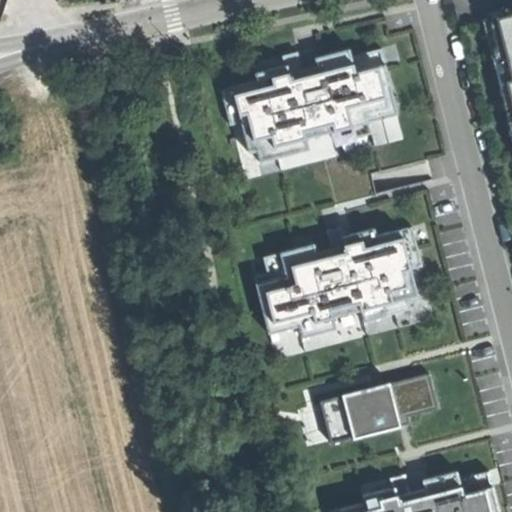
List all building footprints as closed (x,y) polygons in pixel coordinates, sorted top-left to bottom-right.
[(511,14),(499,18),(511,68),(511,79),(508,81),(511,94),(511,14)] [(256,151),(259,162),(309,149),(306,138),(333,131),(336,143),(371,134),(368,122),(398,115),(381,49),(351,56),(349,49),(314,58),(316,66),(302,70),(297,52),(282,56),(284,66),(254,73),(256,81),(221,90),(230,125),(241,122),(249,153),(256,151)] [(314,244),(263,257),(267,273),(254,276),(269,334),(298,326),(301,338),(336,329),(333,317),(351,313),(360,310),(363,322),(411,309),(408,298),(417,295),(411,269),(422,266),(412,227),(376,236),(374,229),(344,236),(342,227),(327,231),(331,248),(316,252),(314,244)] [(429,374),(319,401),(330,443),(409,423),(407,416),(437,409),(429,374)] [(498,511),(488,471),(459,479),(457,471),(422,480),(424,488),(409,492),(405,474),(390,478),(392,488),(362,495),(364,503),(328,511),(498,511)]
